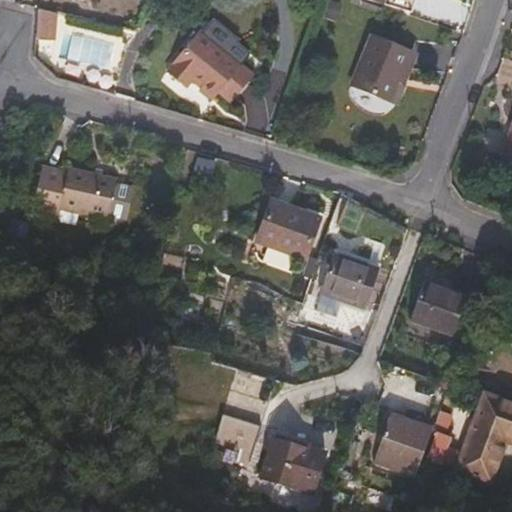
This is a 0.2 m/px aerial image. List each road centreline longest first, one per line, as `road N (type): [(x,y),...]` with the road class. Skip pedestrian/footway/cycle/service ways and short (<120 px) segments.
road 1 (residential): [(2,59),(31,85),(392,193),(427,196)]
road 2 (residential): [(427,196),(492,0)]
